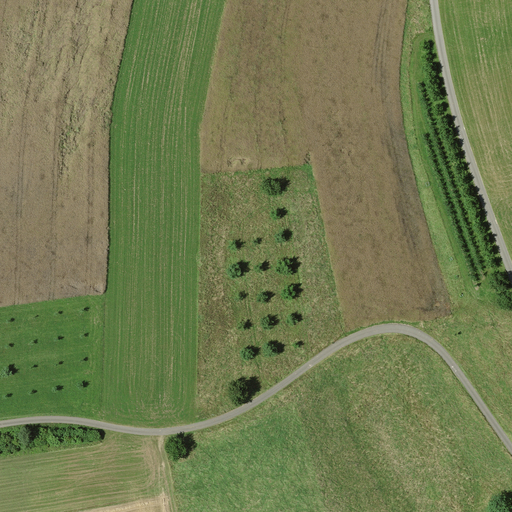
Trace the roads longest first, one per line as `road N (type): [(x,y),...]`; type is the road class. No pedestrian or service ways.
road 1 (unclassified): [(0,425),(70,421),(137,434),(186,431),(251,407),(358,336),(404,330),(439,348)]
road 2 (unclassified): [(511,270),(461,131),(434,0)]
road 3 (unclassified): [(511,449),(439,348)]
